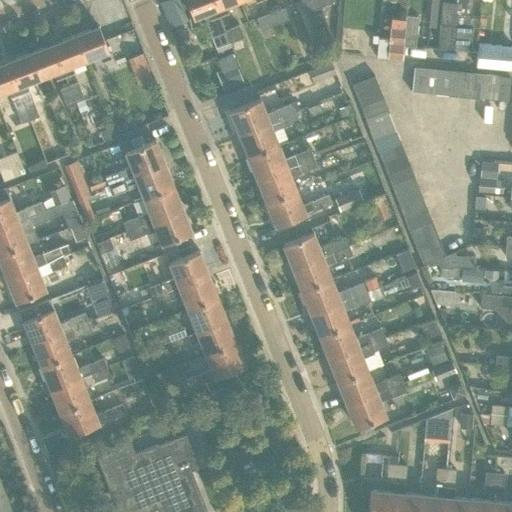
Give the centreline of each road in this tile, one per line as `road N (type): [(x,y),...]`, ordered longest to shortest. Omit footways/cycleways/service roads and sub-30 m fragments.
road 1 (residential): [(329,511),(310,429),(142,0)]
road 2 (residential): [(54,511),(0,375)]
